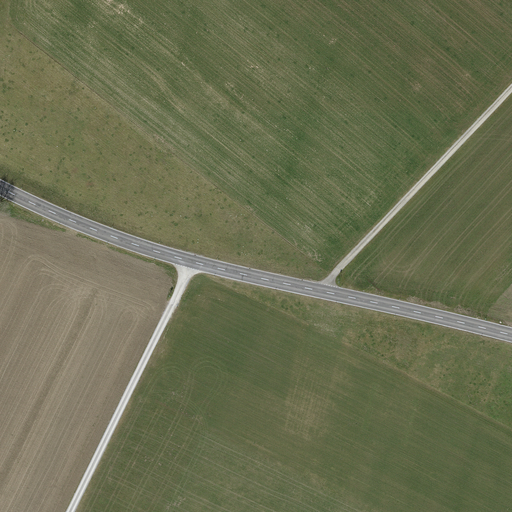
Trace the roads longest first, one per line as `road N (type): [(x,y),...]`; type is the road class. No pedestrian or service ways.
road 1 (tertiary): [(0,188),(188,261),(511,336)]
road 2 (track): [(511,86),(325,292)]
road 3 (track): [(71,511),(188,261)]
